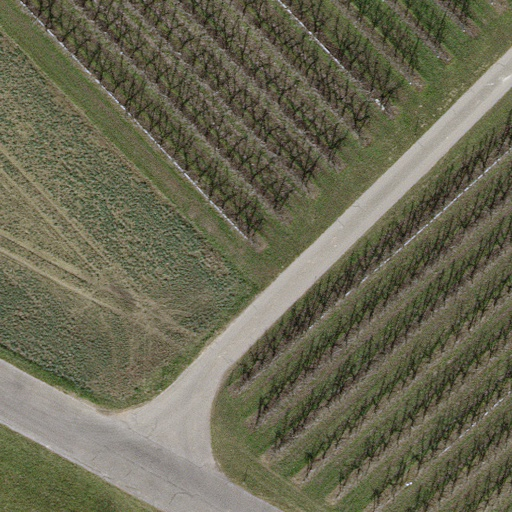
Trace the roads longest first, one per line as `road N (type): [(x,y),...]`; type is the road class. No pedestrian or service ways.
road 1 (track): [(121,454),(511,68)]
road 2 (residential): [(226,511),(0,388)]
